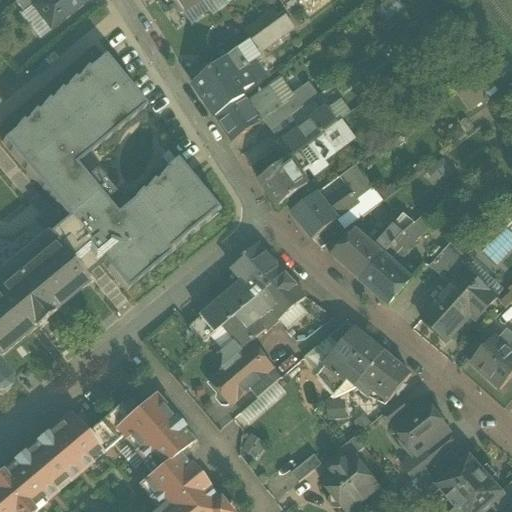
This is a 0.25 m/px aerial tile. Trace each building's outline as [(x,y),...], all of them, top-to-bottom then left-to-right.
[(30,8),(39,0),(20,0),(15,4),(22,15),(31,9),(30,8)] [(31,9),(49,33),(87,4),(84,0),(39,0),(30,8),(31,9)] [(199,0),(169,0),(180,14),(199,0)] [(39,41),(49,33),(31,9),(22,15),(20,17),(39,41)] [(271,11),(242,32),(257,52),(281,35),(283,38),(294,31),(284,16),(278,20),(271,11)] [(242,48),(192,87),(214,119),(244,99),(241,95),(254,86),(252,84),(263,76),(242,48)] [(86,288),(105,311),(223,215),(181,163),(112,219),(71,168),(145,108),(107,61),(3,146),(61,217),(43,231),(47,236),(0,274),(0,289),(1,291),(0,291),(0,358),(26,337),(58,312),(86,288)] [(310,89),(292,102),(299,112),(311,103),(317,98),(310,89)] [(269,91),(248,105),(244,99),(214,119),(231,145),(261,124),(263,122),(281,110),(269,91)] [(317,98),(311,103),(318,112),(326,106),(319,97),(317,98)] [(281,110),(263,122),(271,133),(289,119),(299,112),(292,102),(281,110)] [(299,112),(289,119),(296,129),(299,132),(321,116),(318,112),(311,103),(299,112)] [(299,132),(280,146),(290,160),(288,161),(289,161),(333,128),(332,128),(333,128),(337,125),(327,111),(321,116),(299,132)] [(289,119),(271,133),(278,143),(296,129),(289,119)] [(288,161),(258,183),(276,211),(290,201),(307,188),(307,187),(300,176),(309,169),(314,177),(326,169),(322,164),(346,146),(333,128),(332,128),(333,128),(289,161),(288,161)] [(435,181),(447,166),(440,160),(428,176),(435,181)] [(340,180),(345,187),(358,205),(336,222),(337,223),(344,232),(382,203),(356,168),(340,180)] [(307,188),(290,201),(297,211),(316,197),(318,195),(311,184),(307,187),(307,188)] [(345,187),(322,204),(336,222),(358,205),(345,187)] [(297,211),(291,215),(312,242),(337,223),(336,222),(322,204),(316,197),(297,211)] [(413,227),(402,217),(393,228),(402,236),(413,227)] [(413,227),(402,236),(383,257),(394,267),(429,229),(420,221),(413,227)] [(393,228),(380,242),(381,248),(377,251),(377,252),(383,257),(402,236),(393,228)] [(511,234),(505,228),(481,251),(495,265),(511,248),(511,234)] [(355,232),(330,259),(359,285),(383,257),(377,252),(377,251),(355,232)] [(449,246),(429,269),(440,280),(463,259),(449,246)] [(258,247),(230,270),(242,284),(243,283),(257,300),(258,300),(285,277),(258,247)] [(394,267),(383,257),(359,285),(388,309),(411,282),(394,267)] [(463,259),(440,280),(450,288),(462,275),(464,277),(472,267),(463,259)] [(450,288),(420,321),(445,344),(470,317),(475,322),(492,303),(476,288),(479,284),(476,281),(473,285),(464,277),(462,275),(450,288)] [(285,277),(258,300),(277,322),(278,323),(294,309),(305,300),(285,277)] [(242,284),(201,319),(215,336),(257,300),(243,283),(242,284)] [(511,296),(510,295),(498,305),(504,312),(511,304),(511,296)] [(215,336),(207,342),(229,368),(210,384),(223,399),(227,395),(232,396),(237,400),(248,391),(247,390),(271,370),(250,345),(265,332),(277,322),(258,300),(215,336)] [(286,332),(302,319),(294,309),(278,323),(286,332)] [(215,336),(201,319),(189,329),(203,346),(207,342),(215,336)] [(346,326),(329,340),(341,350),(355,333),(346,326)] [(383,356),(355,333),(341,350),(333,360),(352,376),(346,383),(354,390),(354,389),(383,356)] [(511,356),(507,351),(493,339),(470,365),(499,392),(511,377),(511,356)] [(341,350),(329,340),(303,362),(317,379),(325,370),(333,360),(341,350)] [(410,378),(383,356),(354,389),(354,390),(368,401),(374,394),(388,405),(410,378)] [(352,376),(333,360),(325,370),(344,385),(346,383),(352,376)] [(0,397),(1,398),(9,391),(10,380),(0,366),(0,397)] [(271,370),(247,390),(248,391),(257,401),(280,380),(271,370)] [(344,385),(325,370),(317,379),(333,397),(344,385)] [(225,511),(217,502),(217,503),(179,456),(194,444),(153,397),(129,418),(119,407),(85,437),(101,456),(121,440),(152,476),(138,487),(156,510),(153,511),(225,511)] [(402,400),(382,416),(392,428),(411,413),(402,400)] [(326,423),(345,422),(344,402),(325,403),(326,423)] [(411,413),(392,428),(399,437),(398,444),(402,449),(409,450),(415,457),(401,469),(413,483),(434,465),(425,454),(447,436),(448,435),(423,403),(411,413)] [(90,424),(80,412),(72,419),(82,431),(90,424)] [(68,417),(0,474),(0,511),(34,511),(100,458),(102,457),(85,437),(68,417)] [(371,426),(363,417),(353,426),(361,434),(371,426)] [(447,436),(425,454),(434,465),(456,448),(447,436)] [(265,446),(250,437),(240,453),(254,462),(265,446)] [(354,439),(336,454),(343,463),(351,457),(352,459),(363,450),(354,439)] [(313,457),(291,475),(298,485),(321,466),(313,457)] [(343,463),(320,482),(331,496),(329,498),(328,501),(328,505),(329,507),(331,510),(334,511),(338,511),(341,510),(356,497),(361,503),(377,490),(364,474),(364,471),(359,464),(356,464),(352,459),(351,457),(343,463)] [(468,458),(435,488),(456,511),(455,511),(484,511),(502,497),(490,483),(495,478),(486,467),(480,472),(468,458)] [(407,511),(423,499),(410,484),(399,494),(402,498),(396,503),(404,511),(407,511)]
